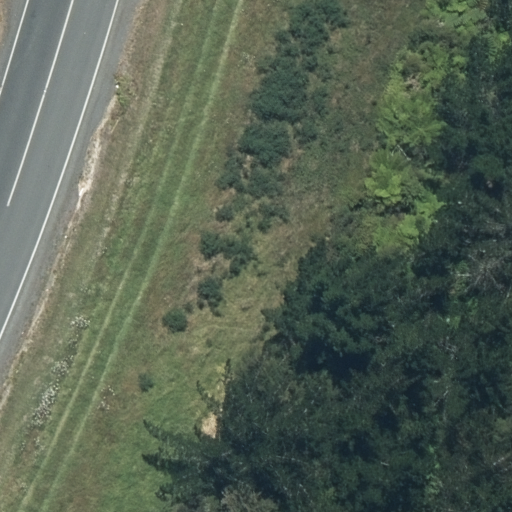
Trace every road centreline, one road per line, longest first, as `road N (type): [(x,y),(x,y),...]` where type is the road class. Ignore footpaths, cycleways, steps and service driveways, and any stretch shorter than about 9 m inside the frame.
road 1 (track): [(21,511),(71,416),(222,0)]
road 2 (tertiary): [(56,0),(0,157)]
